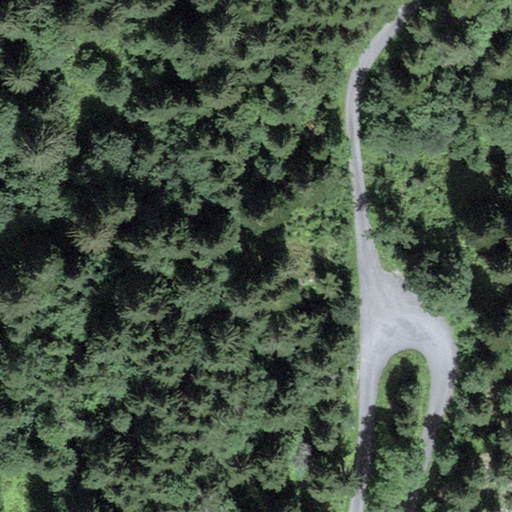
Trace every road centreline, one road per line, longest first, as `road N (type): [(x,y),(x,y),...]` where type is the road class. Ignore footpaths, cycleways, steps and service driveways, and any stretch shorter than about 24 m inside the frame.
road 1 (track): [(413,0),(353,85),(372,274),(396,330)]
road 2 (track): [(411,511),(449,364),(439,339),(421,327),(396,330)]
road 3 (track): [(396,330),(369,359),(356,511)]
